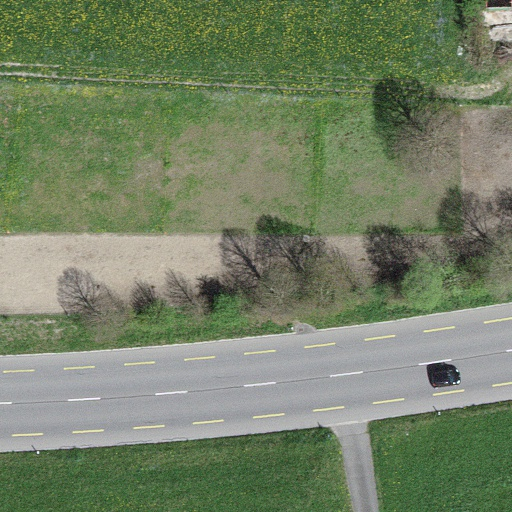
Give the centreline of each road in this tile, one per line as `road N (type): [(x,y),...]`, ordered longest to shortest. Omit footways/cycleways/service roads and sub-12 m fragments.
road 1 (primary): [(0,402),(339,376),(511,347)]
road 2 (track): [(364,511),(339,376)]
